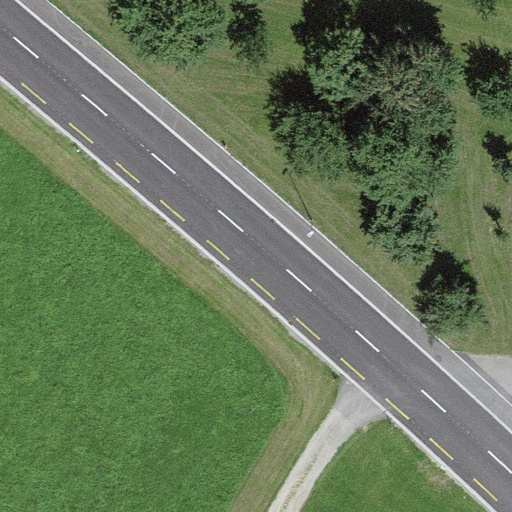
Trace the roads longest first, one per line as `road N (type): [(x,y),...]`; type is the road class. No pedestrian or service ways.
road 1 (tertiary): [(0,27),(391,359),(511,473)]
road 2 (track): [(283,511),(391,359)]
